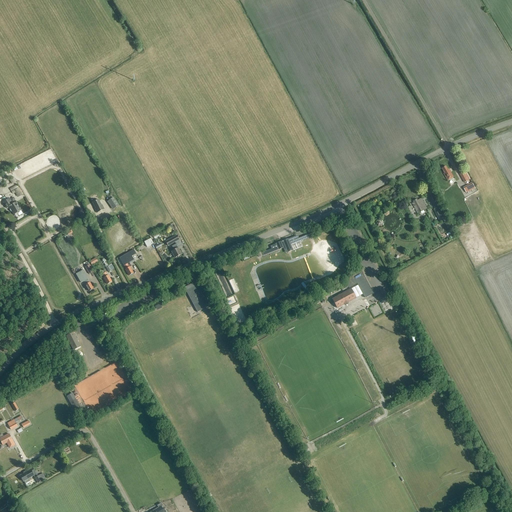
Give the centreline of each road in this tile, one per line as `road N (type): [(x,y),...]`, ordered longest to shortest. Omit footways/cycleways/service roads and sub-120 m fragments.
road 1 (unclassified): [(0,372),(55,323),(94,303),(327,209),(511,120)]
road 2 (track): [(6,473),(83,429),(132,511)]
road 3 (track): [(363,0),(448,147)]
road 4 (track): [(191,273),(79,330)]
